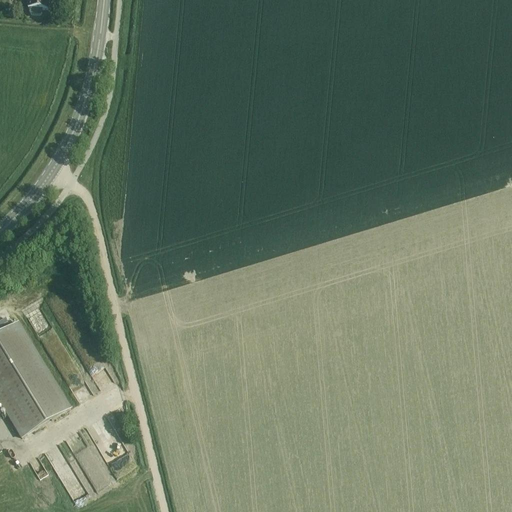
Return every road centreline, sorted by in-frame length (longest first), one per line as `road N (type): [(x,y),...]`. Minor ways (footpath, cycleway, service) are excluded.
road 1 (track): [(71,182),(91,206),(162,511)]
road 2 (secondary): [(0,232),(73,132),(103,0)]
